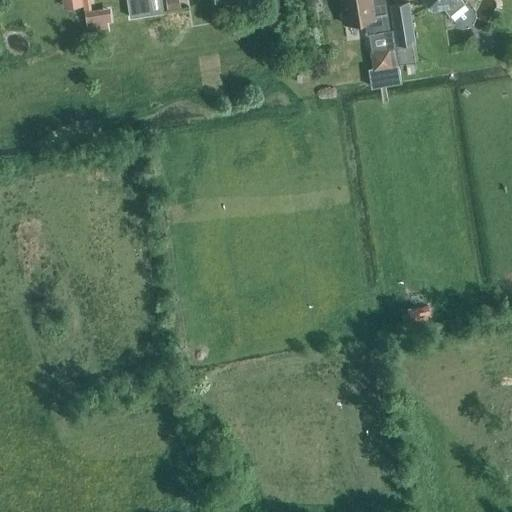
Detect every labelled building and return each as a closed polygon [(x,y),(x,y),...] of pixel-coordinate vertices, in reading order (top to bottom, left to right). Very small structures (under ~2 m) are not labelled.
[(60,0),(62,9),(82,6),(81,0),(60,0)] [(161,0),(125,0),(128,19),(163,14),(161,0)] [(338,0),(342,25),(363,22),(365,35),(388,32),(382,0),(338,0)] [(423,0),(430,9),(441,7),(448,16),(463,4),(459,0),(423,0)] [(395,45),(414,43),(408,2),(389,5),(395,45)] [(84,11),(87,24),(112,19),(109,6),(84,11)] [(370,89),(400,85),(393,38),(380,40),(381,49),(369,51),(372,68),(367,69),(370,89)] [(435,300),(432,284),(421,286),(424,302),(435,300)] [(407,313),(410,332),(431,328),(427,306),(406,310),(407,313)]
